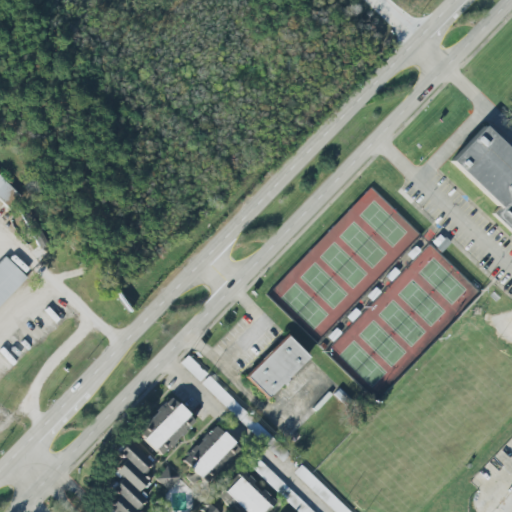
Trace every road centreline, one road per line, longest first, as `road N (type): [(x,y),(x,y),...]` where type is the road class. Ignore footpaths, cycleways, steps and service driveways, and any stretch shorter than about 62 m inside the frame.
road 1 (secondary): [(11,511),(287,227)]
road 2 (secondary): [(287,227),(508,0)]
road 3 (secondary): [(268,195),(79,388)]
road 4 (secondary): [(417,40),(268,195)]
